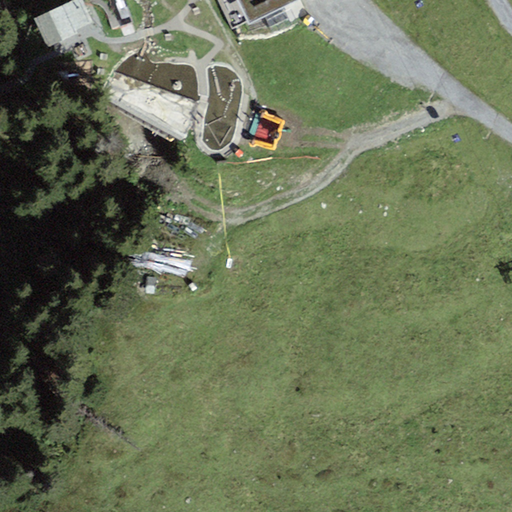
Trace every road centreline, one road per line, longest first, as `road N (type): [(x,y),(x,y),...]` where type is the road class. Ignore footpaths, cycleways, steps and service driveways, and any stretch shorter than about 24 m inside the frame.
road 1 (track): [(412,56),(330,175),(229,220),(211,244)]
road 2 (track): [(511,127),(357,15)]
